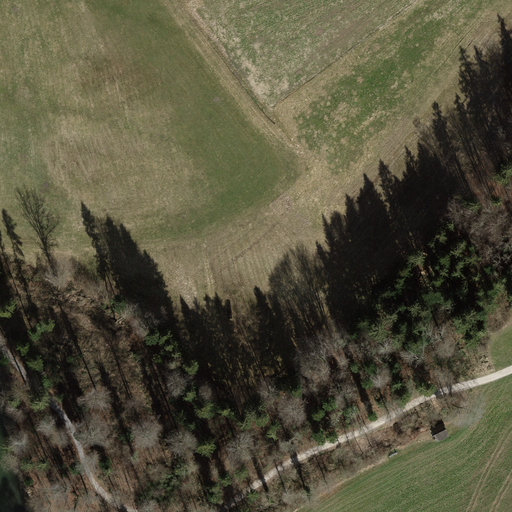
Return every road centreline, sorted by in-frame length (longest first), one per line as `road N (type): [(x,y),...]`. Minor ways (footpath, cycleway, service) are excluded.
road 1 (track): [(220,511),(301,456),(423,399),(511,369)]
road 2 (track): [(0,338),(68,423),(95,485),(137,511)]
